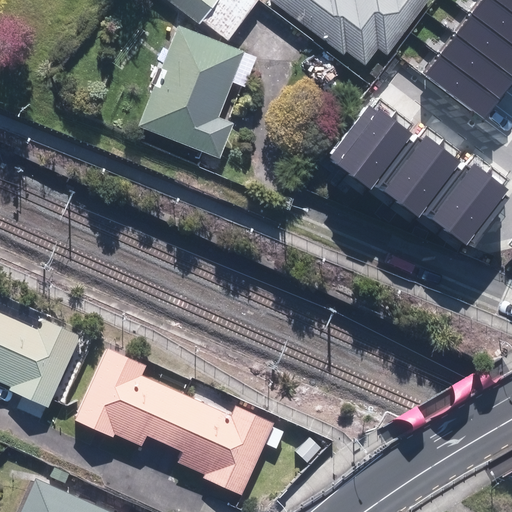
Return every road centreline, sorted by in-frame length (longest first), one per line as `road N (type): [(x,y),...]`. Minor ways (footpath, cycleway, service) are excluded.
road 1 (residential): [(202,511),(0,421)]
road 2 (secondary): [(354,511),(422,460),(511,408)]
